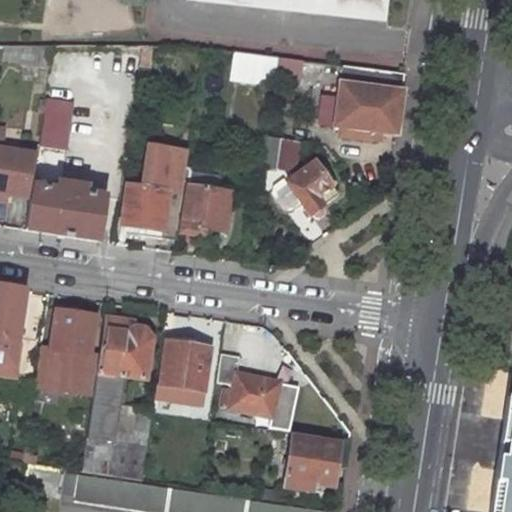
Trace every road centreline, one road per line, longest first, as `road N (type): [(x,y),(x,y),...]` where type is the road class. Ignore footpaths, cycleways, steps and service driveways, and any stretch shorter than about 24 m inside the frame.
road 1 (unclassified): [(0,261),(441,325)]
road 2 (residential): [(482,58),(167,19),(169,0)]
road 3 (tertiary): [(413,511),(441,325)]
road 4 (tertiary): [(448,280),(470,138)]
